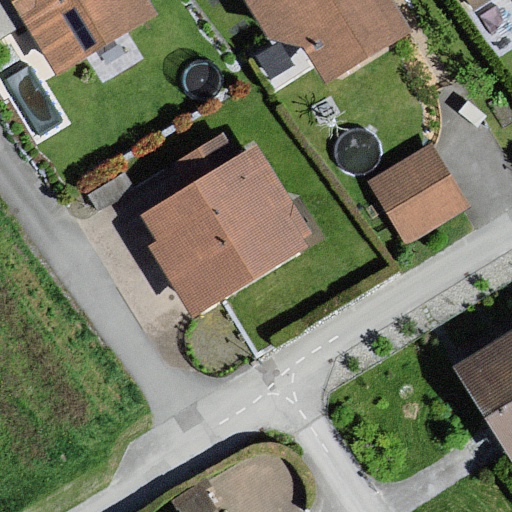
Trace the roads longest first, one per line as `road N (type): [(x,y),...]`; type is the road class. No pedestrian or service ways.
road 1 (residential): [(511,252),(282,385)]
road 2 (residential): [(282,385),(80,511)]
road 3 (residential): [(282,385),(365,511)]
